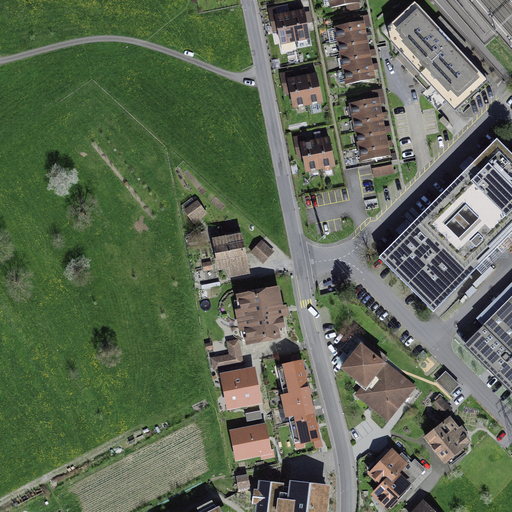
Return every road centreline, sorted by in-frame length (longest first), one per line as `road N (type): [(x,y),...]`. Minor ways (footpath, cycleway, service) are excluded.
road 1 (residential): [(511,420),(357,265),(341,258),(298,265)]
road 2 (unclassified): [(247,0),(298,265)]
road 3 (unclassified): [(298,265),(344,458),(346,511)]
